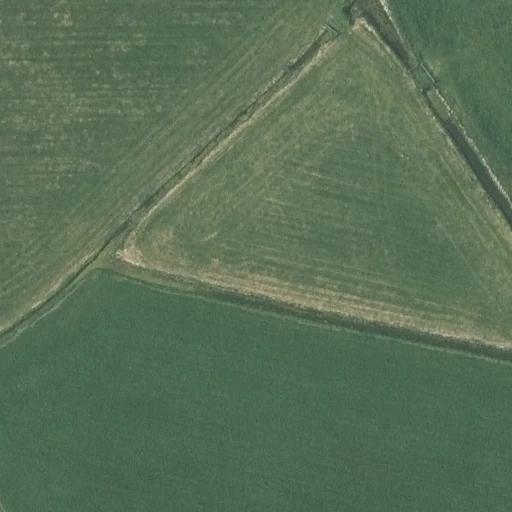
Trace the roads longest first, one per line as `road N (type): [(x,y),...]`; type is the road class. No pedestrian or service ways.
road 1 (track): [(511,69),(428,77),(402,90),(341,28),(282,0)]
road 2 (track): [(402,90),(511,260)]
